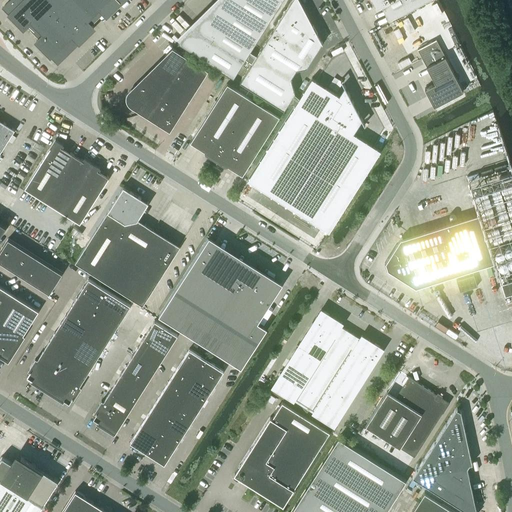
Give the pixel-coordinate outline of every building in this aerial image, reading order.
[(33,31),(51,12),(58,6),(52,0),(9,0),(4,5),(10,12),(9,13),(23,27),(26,24),(33,31)] [(79,0),(63,0),(58,6),(51,12),(78,40),(79,41),(94,27),(91,24),(97,18),(79,0)] [(120,0),(79,0),(97,18),(104,11),(107,14),(120,1),(121,1),(120,0)] [(220,0),(178,43),(179,42),(233,77),(281,0),(220,0)] [(284,109),(289,100),(292,103),(297,96),(294,93),(295,91),(291,77),(296,69),(307,67),(322,42),(300,0),(291,0),(256,55),(253,53),(248,60),(252,63),(240,81),(284,109)] [(373,0),(377,6),(381,4),(389,19),(424,0),(373,0)] [(51,12),(33,31),(39,37),(36,40),(50,55),(52,53),(58,60),(78,40),(51,12)] [(463,91),(436,39),(417,48),(435,83),(425,88),(434,106),(463,91)] [(172,48),(159,61),(173,76),(175,74),(180,65),(186,56),(172,48)] [(180,65),(202,79),(207,70),(186,56),(180,65)] [(159,61),(152,68),(168,85),(170,82),(173,76),(159,61)] [(175,74),(196,87),(202,79),(180,65),(175,74)] [(144,75),(163,93),(164,91),(168,85),(152,68),(144,75)] [(170,82),(191,96),(196,87),(175,74),(173,76),(170,82)] [(137,82),(150,95),(157,102),(159,99),(163,93),(144,75),(137,82)] [(365,124),(341,79),(344,86),(339,94),(312,77),(247,179),(329,231),(381,149),(353,132),(362,119),(364,124),(365,124)] [(139,111),(140,111),(150,95),(137,82),(137,83),(138,84),(131,91),(130,93),(129,95),(129,98),(129,100),(131,102),(132,104),(140,109),(139,111)] [(164,91),(186,104),(191,96),(170,82),(168,85),(164,91)] [(205,153),(215,159),(253,99),(227,82),(190,141),(205,150),(205,153)] [(159,99),(167,104),(180,113),(186,104),(164,91),(163,93),(159,99)] [(140,111),(148,116),(157,102),(150,95),(140,111)] [(148,116),(157,122),(167,104),(159,99),(157,102),(148,116)] [(253,99),(215,159),(225,165),(228,165),(242,174),(279,115),(253,99)] [(167,104),(157,122),(169,130),(180,113),(167,104)] [(0,152),(15,129),(0,119),(0,152)] [(25,187),(43,199),(72,153),(62,146),(63,144),(55,139),(25,187)] [(43,199),(61,211),(92,162),(84,157),(83,159),(72,153),(43,199)] [(92,162),(61,211),(80,222),(109,176),(99,169),(100,168),(92,162)] [(138,218),(146,206),(141,202),(139,198),(140,196),(123,186),(107,211),(75,262),(142,305),(180,245),(138,218)] [(386,261),(388,268),(416,286),(474,267),(458,219),(400,238),(386,261)] [(70,231),(79,237),(82,232),(74,226),(70,231)] [(158,315),(241,367),(265,329),(256,323),(281,285),(281,283),(208,236),(207,238),(174,290),(158,315)] [(0,250),(0,261),(4,264),(17,244),(8,238),(0,250)] [(4,264),(13,270),(26,250),(17,244),(4,264)] [(13,270),(22,276),(35,255),(26,250),(13,270)] [(22,276),(31,281),(44,261),(35,255),(22,276)] [(31,281),(40,287),(53,267),(44,261),(31,281)] [(40,287),(49,293),(62,272),(53,267),(40,287)] [(83,287),(104,300),(109,291),(88,277),(88,278),(83,287)] [(511,281),(501,285),(505,297),(511,294),(511,281)] [(0,316),(14,294),(0,285),(0,316)] [(77,296),(98,309),(104,300),(83,287),(77,296)] [(104,300),(124,313),(130,305),(131,304),(109,291),(104,300)] [(14,294),(0,316),(0,353),(8,358),(38,309),(14,294)] [(71,304),(92,318),(98,309),(77,296),(71,304)] [(104,300),(98,309),(119,322),(124,313),(104,300)] [(66,313),(87,327),(92,318),(71,304),(66,313)] [(98,309),(92,318),(113,331),(119,322),(98,309)] [(313,322),(305,334),(315,341),(332,315),(331,315),(321,309),(313,322),(313,321),(312,322),(313,322)] [(60,322),(81,335),(87,327),(66,313),(60,322)] [(332,315),(315,341),(325,347),(340,324),(340,325),(342,322),(332,316),(332,315)] [(92,318),(87,327),(108,340),(113,331),(92,318)] [(149,329),(171,343),(177,334),(154,319),(154,320),(149,329)] [(55,331),(75,344),(81,335),(60,322),(55,331)] [(297,347),(296,347),(328,367),(336,354),(351,330),(350,330),(350,331),(340,325),(340,324),(325,347),(315,341),(305,334),(297,347)] [(87,327),(81,335),(102,349),(108,340),(87,327)] [(143,337),(166,352),(171,343),(149,329),(143,337)] [(351,330),(336,354),(346,360),(360,337),(350,331),(351,330)] [(49,340),(70,353),(75,344),(55,331),(49,340)] [(81,335),(75,344),(96,358),(102,349),(81,335)] [(360,337),(346,360),(356,367),(372,341),(372,340),(372,341),(362,335),(360,337)] [(137,346),(160,361),(166,352),(143,337),(137,346)] [(43,349),(64,362),(70,353),(49,340),(43,349)] [(356,367),(366,373),(374,361),(375,361),(374,360),(382,348),(372,341),(373,341),(372,341),(356,367)] [(75,344),(70,353),(91,367),(96,358),(75,344)] [(132,355),(155,370),(160,361),(137,346),(132,355)] [(297,347),(289,360),(320,379),(328,367),(296,347),(297,347)] [(189,348),(171,377),(188,388),(195,376),(206,359),(189,348)] [(38,358),(59,371),(64,362),(43,349),(38,357),(38,358)] [(70,353),(64,362),(85,375),(91,367),(70,353)] [(336,354),(328,367),(359,386),(358,386),(366,373),(356,367),(346,360),(336,354)] [(126,364),(149,378),(155,370),(132,355),(126,364)] [(31,379),(47,389),(59,371),(38,358),(36,359),(35,358),(29,368),(30,369),(27,374),(32,377),(31,379)] [(223,370),(206,359),(195,376),(213,387),(223,370)] [(280,372),(311,392),(320,379),(289,360),(281,372),(280,372)] [(64,362),(59,371),(80,384),(80,383),(85,375),(64,362)] [(121,373),(143,387),(149,378),(126,364),(121,373)] [(328,367),(320,379),(350,399),(358,386),(359,386),(328,367)] [(47,389),(63,399),(64,398),(69,401),(73,396),(74,397),(80,387),(79,386),(80,384),(59,371),(47,389)] [(273,385),(303,405),(311,392),(280,372),(281,373),(273,385)] [(115,382),(138,396),(143,387),(121,373),(115,382)] [(195,376),(188,388),(205,399),(213,387),(195,376)] [(396,396),(387,390),(365,425),(414,456),(449,401),(408,376),(396,396)] [(171,377),(163,389),(180,400),(188,388),(171,377)] [(320,379),(311,392),(343,412),(343,411),(342,411),(350,399),(320,379)] [(109,391),(132,405),(138,396),(115,382),(109,391)] [(188,388),(180,400),(197,411),(205,399),(188,388)] [(163,389),(156,401),(173,412),(180,400),(163,389)] [(104,399),(126,414),(132,405),(109,391),(104,399)] [(311,392),(303,405),(334,424),(342,411),(343,412),(311,392)] [(115,432),(126,414),(104,399),(102,401),(101,400),(95,410),(96,411),(93,416),(98,419),(97,420),(115,431),(115,432)] [(180,400),(173,412),(190,423),(197,411),(180,400)] [(156,401),(148,413),(165,424),(173,412),(156,401)] [(270,416),(269,418),(234,474),(283,505),(294,488),(329,431),(282,401),(272,417),(270,416)] [(472,463),(461,409),(460,410),(456,407),(457,406),(412,476),(469,511),(476,511),(477,511),(467,467),(469,463),(472,463)] [(173,412),(165,424),(182,435),(190,423),(173,412)] [(148,413),(141,425),(158,435),(165,424),(148,413)] [(165,424),(158,435),(175,446),(182,435),(165,424)] [(130,442),(147,453),(158,435),(141,425),(130,442)] [(158,435),(147,453),(164,464),(175,446),(158,435)] [(338,436),(290,511),(384,511),(406,479),(338,436)] [(0,458),(0,511),(37,511),(58,479),(21,456),(20,457),(16,455),(12,462),(2,456),(0,458)] [(75,490),(61,511),(99,511),(102,507),(75,490)] [(411,511),(456,511),(424,491),(411,511)]
